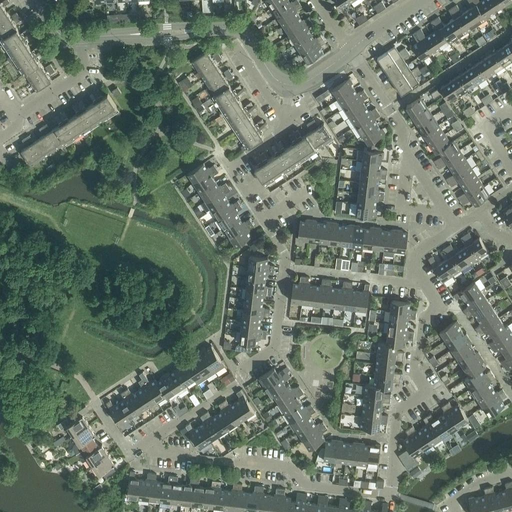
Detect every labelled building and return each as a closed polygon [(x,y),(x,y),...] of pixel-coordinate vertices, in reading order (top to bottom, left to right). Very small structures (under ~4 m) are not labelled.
[(288,0),(283,0),(272,8),(278,17),(299,2),(297,0),(295,0),(292,2),(290,2),(288,0)] [(486,0),(482,0),(476,4),(485,18),(486,18),(494,12),(486,0)] [(499,0),(486,0),(494,12),(504,6),(499,0)] [(382,1),(378,4),(382,10),(386,8),(382,1)] [(299,2),(278,17),(284,26),(299,16),(296,11),(297,9),(302,6),(299,2)] [(382,10),(378,4),(374,7),(378,13),(382,10)] [(476,4),(467,10),(477,25),(487,19),(486,18),(485,18),(476,4)] [(457,5),(453,8),(457,14),(461,11),(457,5)] [(454,19),(449,22),(459,37),(468,31),(458,16),(457,14),(453,8),(449,10),(454,19)] [(467,10),(458,16),(468,31),(477,25),(467,10)] [(6,12),(0,16),(0,28),(12,21),(6,12)] [(364,13),(360,16),(364,22),(368,19),(364,13)] [(299,16),(284,26),(290,35),(311,21),(309,17),(304,20),(302,20),(299,16)] [(364,22),(360,16),(356,18),(360,25),(364,22)] [(435,20),(440,28),(449,42),(450,44),(459,37),(449,22),(444,25),(439,17),(435,20)] [(436,30),(431,34),(440,48),(449,42),(440,28),(435,20),(431,22),(436,30)] [(12,21),(0,28),(0,34),(3,39),(18,29),(12,21)] [(311,21),(290,35),(296,44),(311,34),(308,29),(309,27),(314,24),(311,21)] [(18,29),(3,39),(9,48),(10,47),(23,38),(18,29)] [(421,29),(417,31),(421,38),(425,35),(421,29)] [(421,38),(417,31),(413,34),(417,40),(421,38)] [(311,34),(296,44),(302,53),(323,39),(321,35),(316,38),(314,38),(311,34)] [(431,34),(422,40),(431,54),(440,48),(431,34)] [(10,47),(14,53),(11,56),(13,59),(17,57),(15,55),(29,46),(23,38),(10,47)] [(323,39),(302,53),(308,62),(323,52),(320,47),(321,45),(325,42),(323,39)] [(431,54),(422,40),(413,46),(422,60),(431,54)] [(29,46),(15,55),(17,57),(21,63),(21,64),(35,55),(29,46)] [(377,58),(384,67),(408,51),(405,48),(399,52),(395,46),(377,58)] [(511,58),(504,46),(495,52),(504,66),(511,61),(511,58)] [(192,60),(198,69),(213,60),(207,51),(192,60)] [(408,51),(384,67),(390,76),(407,64),(403,59),(410,54),(408,51)] [(495,52),(486,58),(495,72),(504,66),(495,52)] [(282,53),(277,56),(283,65),(284,64),(288,62),(282,53)] [(456,54),(451,58),(454,63),(459,59),(456,54)] [(21,64),(21,63),(19,64),(25,73),(40,63),(35,55),(21,64)] [(486,58),(477,64),(486,78),(495,72),(486,58)] [(213,60),(198,69),(204,78),(219,68),(213,60)] [(40,63),(25,73),(31,82),(46,72),(40,63)] [(407,64),(390,76),(395,85),(420,69),(417,66),(411,70),(407,64)] [(477,64),(468,70),(477,84),(486,78),(477,64)] [(219,68),(204,78),(209,87),(224,77),(219,68)] [(420,69),(395,85),(402,94),(419,83),(415,77),(422,72),(420,69)] [(468,70),(459,76),(468,90),(477,84),(468,70)] [(46,72),(31,82),(37,91),(52,81),(46,72)] [(459,76),(450,82),(459,96),(468,90),(459,76)] [(224,77),(209,87),(215,95),(230,85),(224,77)] [(332,89),(339,98),(354,88),(351,84),(352,82),(349,78),(332,89)] [(183,79),(179,82),(184,91),(189,88),(183,79)] [(459,96),(450,82),(440,88),(450,102),(459,96)] [(507,82),(503,84),(507,90),(511,88),(507,82)] [(507,90),(503,84),(499,87),(503,93),(507,90)] [(230,85),(215,95),(221,104),(222,103),(235,94),(230,85)] [(117,87),(112,91),(116,97),(121,93),(117,87)] [(354,88),(339,98),(345,107),(366,93),(364,89),(359,93),(357,92),(354,88)] [(432,94),(436,101),(442,96),(438,90),(432,94)] [(108,93),(99,99),(108,113),(108,112),(117,107),(108,93)] [(366,93),(345,107),(350,116),(366,106),(363,102),(363,100),(368,97),(366,93)] [(489,93),(485,96),(489,102),(493,100),(489,93)] [(222,103),(226,110),(223,112),(225,116),(229,113),(228,111),(241,102),(235,94),(222,103)] [(489,102),(485,96),(481,99),(485,105),(489,102)] [(197,97),(192,100),(196,107),(201,103),(197,97)] [(406,107),(412,116),(427,107),(421,97),(406,107)] [(99,99),(90,105),(100,120),(109,114),(108,112),(108,113),(99,99)] [(229,113),(233,120),(247,111),(241,102),(228,111),(229,113)] [(439,106),(442,110),(448,106),(446,102),(439,106)] [(90,105),(82,111),(91,124),(90,124),(91,126),(100,120),(90,105)] [(471,105),(467,108),(471,114),(475,112),(471,105)] [(366,106),(350,116),(356,125),(378,111),(375,108),(371,111),(369,110),(366,106)] [(448,106),(442,110),(445,114),(451,110),(448,106)] [(427,107),(412,116),(418,125),(433,116),(427,107)] [(471,114),(467,108),(463,110),(467,117),(471,114)] [(82,111),(73,116),(82,130),(84,128),(90,124),(91,124),(82,111)] [(233,120),(232,120),(238,129),(252,120),(247,111),(233,120)] [(378,111),(356,125),(362,134),(378,124),(375,120),(375,118),(380,115),(378,111)] [(73,116),(65,122),(73,135),(74,135),(80,131),(82,134),(86,132),(84,128),(82,130),(73,116)] [(433,116),(418,125),(424,134),(439,125),(433,116)] [(252,120),(238,129),(243,138),(245,138),(244,137),(258,128),(252,120)] [(451,124),(454,128),(460,124),(457,120),(451,124)] [(65,122),(56,127),(66,142),(75,136),(74,135),(73,135),(65,122)] [(324,123),(315,129),(325,143),(334,138),(324,123)] [(378,124),(362,134),(368,144),(368,146),(374,146),(375,139),(385,133),(383,129),(380,129),(378,124)] [(460,124),(454,128),(456,132),(463,128),(460,124)] [(439,125),(424,134),(430,143),(445,134),(439,125)] [(56,127),(47,133),(57,148),(66,142),(56,127)] [(244,137),(245,138),(250,146),(264,137),(258,128),(244,137)] [(315,129),(306,134),(315,148),(316,149),(325,143),(315,129)] [(47,133),(39,139),(49,154),(57,148),(47,133)] [(306,134),(298,140),(307,153),(315,148),(306,134)] [(445,134),(430,143),(436,153),(440,151),(440,150),(451,143),(450,142),(445,134)] [(39,139),(30,144),(40,159),(49,154),(39,139)] [(298,140),(289,146),(299,160),(308,155),(307,153),(298,140)] [(440,150),(440,151),(445,159),(460,150),(454,140),(450,142),(451,143),(440,150)] [(40,159),(30,144),(21,150),(31,165),(40,159)] [(289,146),(281,151),(290,165),(289,165),(290,166),(299,160),(289,146)] [(364,149),(362,160),(381,163),(381,158),(383,156),(384,152),(374,150),(374,146),(368,146),(368,150),(364,149)] [(460,150),(445,159),(451,168),(466,159),(460,150)] [(281,151),(272,157),(281,170),(283,169),(289,165),(290,165),(281,151)] [(435,160),(437,164),(443,160),(441,156),(435,160)] [(272,157),(264,162),(272,176),(273,176),(279,172),(281,175),(285,173),(283,169),(281,170),(272,157)] [(449,183),(455,178),(457,177),(472,168),(466,159),(451,168),(455,173),(446,179),(449,183)] [(362,160),(361,171),(387,174),(387,170),(381,169),(380,168),(381,163),(362,160)] [(443,160),(437,164),(440,168),(446,164),(443,160)] [(272,176),(264,162),(255,168),(264,183),(274,177),(273,176),(272,176)] [(188,173),(194,183),(216,168),(214,165),(208,168),(207,168),(204,163),(188,173)] [(216,168),(194,183),(200,192),(216,181),(213,177),(213,175),(219,172),(216,168)] [(452,187),(460,181),(463,186),(478,177),(472,168),(457,177),(455,178),(449,183),(452,187)] [(361,171),(360,182),(378,184),(379,179),(380,178),(386,178),(387,174),(361,171)] [(478,177),(463,186),(469,195),(484,186),(478,177)] [(216,181),(200,192),(206,201),(228,186),(226,183),(220,186),(218,186),(216,181)] [(360,182),(359,193),(384,196),(385,191),(379,191),(378,189),(378,184),(360,182)] [(228,186),(206,201),(212,210),(228,200),(225,195),(225,193),(231,190),(228,186)] [(484,186),(469,195),(475,205),(490,195),(484,186)] [(458,197),(461,201),(467,196),(465,192),(458,197)] [(359,193),(357,203),(376,205),(376,200),(378,199),(384,200),(384,196),(359,193)] [(467,196),(461,201),(464,205),(470,200),(467,196)] [(228,200),(212,210),(218,219),(240,204),(238,201),(232,204),(230,204),(228,200)] [(376,205),(357,203),(356,214),(376,217),(377,212),(375,210),(376,205)] [(240,204),(218,219),(224,228),(239,217),(237,213),(237,211),(242,208),(240,204)] [(511,225),(511,207),(510,205),(501,211),(511,227),(511,225)] [(239,217),(224,228),(230,237),(252,222),(249,219),(244,222),(242,222),(239,217)] [(298,239),(309,240),(311,220),(307,219),(305,221),(300,220),(298,239)] [(311,220),(309,240),(320,241),(322,223),(317,222),(316,220),(311,220)] [(252,222),(230,237),(236,246),(251,236),(248,231),(249,229),(254,226),(252,222)] [(322,223),(320,241),(330,242),(333,222),(328,222),(327,223),(322,223)] [(333,222),(330,242),(341,244),(343,225),(338,225),(337,223),(333,222)] [(343,225),(341,244),(352,245),(354,225),(350,224),(348,226),(343,225)] [(354,225),(352,245),(363,246),(365,228),(360,227),(359,225),(354,225)] [(365,228),(363,246),(373,247),(376,227),(371,227),(370,228),(365,228)] [(376,227),(373,247),(384,249),(386,230),(381,230),(380,228),(376,227)] [(386,230),(384,249),(395,250),(397,230),(393,229),(391,231),(386,230)] [(397,230),(395,250),(406,251),(408,233),(403,232),(402,230),(397,230)] [(469,232),(465,235),(469,241),(473,239),(469,232)] [(469,241),(465,235),(461,238),(465,244),(469,241)] [(480,237),(470,243),(480,258),(489,252),(480,237)] [(258,241),(251,246),(254,251),(261,246),(258,241)] [(470,243),(461,249),(471,264),(480,258),(470,243)] [(451,244),(447,247),(451,253),(455,251),(451,244)] [(451,253),(447,247),(443,250),(447,256),(451,253)] [(461,249),(452,255),(462,270),(471,264),(461,249)] [(452,255),(443,261),(453,276),(462,270),(452,255)] [(250,256),(248,267),(274,270),(275,265),(269,265),(267,263),(268,258),(250,256)] [(428,259),(432,265),(434,267),(443,282),(453,276),(443,261),(438,264),(433,256),(428,259)] [(248,267),(247,277),(265,280),(266,275),(268,273),(274,274),(274,270),(248,267)] [(291,301),(302,302),(305,277),(301,276),(300,282),(299,284),(293,283),(291,301)] [(500,280),(503,284),(509,280),(506,276),(500,280)] [(247,277),(246,288),(272,291),(272,287),(266,286),(265,285),(265,280),(247,277)] [(305,277),(302,302),(313,304),(315,285),(310,285),(309,283),(310,277),(305,277)] [(315,285),(313,304),(324,305),(327,279),(322,279),(322,285),(320,286),(315,285)] [(327,279),(324,305),(334,306),(337,288),(331,287),(330,286),(331,280),(327,279)] [(509,280),(503,284),(505,288),(511,284),(509,280)] [(337,288),(334,306),(345,307),(348,282),(344,281),(343,287),(342,289),(337,288)] [(463,296),(466,300),(481,290),(475,281),(454,295),(456,299),(461,296),(463,296)] [(348,282),(345,307),(356,309),(358,290),(353,290),(352,288),(352,282),(348,282)] [(358,290),(356,309),(367,310),(370,284),(365,284),(365,290),(363,291),(358,290)] [(246,288),(245,299),(263,301),(264,296),(265,295),(271,296),(272,291),(246,288)] [(463,310),(466,313),(487,299),(481,290),(466,300),(469,304),(468,306),(463,310)] [(245,299),(243,310),(269,313),(269,308),(264,308),(262,306),(263,301),(245,299)] [(487,299),(466,313),(468,317),(473,314),(475,314),(478,318),(493,308),(487,299)] [(392,300),(390,311),(416,314),(417,310),(411,309),(409,308),(410,302),(392,300)] [(475,328),(478,331),(499,317),(493,308),(478,318),(481,323),(480,324),(475,328)] [(243,310),(242,320),(260,322),(261,317),(263,316),(268,317),(269,313),(243,310)] [(390,311),(389,322),(408,324),(408,319),(410,318),(416,319),(416,314),(390,311)] [(499,317),(478,331),(480,335),(485,332),(487,332),(490,337),(493,335),(492,335),(505,326),(499,317)] [(242,320),(241,331),(266,334),(267,330),(261,329),(260,328),(260,322),(242,320)] [(440,331),(446,340),(461,330),(459,326),(460,324),(457,320),(440,331)] [(389,322),(388,333),(414,336),(414,331),(408,331),(407,329),(408,324),(389,322)] [(489,344),(492,348),(511,334),(511,331),(507,324),(505,326),(492,335),(493,335),(495,339),(489,344)] [(461,330),(446,340),(452,349),(469,338),(467,334),(464,334),(461,330)] [(236,346),(236,350),(251,352),(252,344),(258,344),(258,339),(260,338),(266,338),(266,334),(241,331),(240,342),(236,346)] [(388,333),(387,343),(397,344),(397,345),(405,346),(406,340),(407,339),(413,340),(414,336),(388,333)] [(511,334),(492,348),(495,352),(501,348),(504,353),(511,347),(511,334)] [(469,338),(452,349),(458,358),(473,348),(471,344),(471,342),(469,338)] [(379,342),(377,353),(403,356),(404,352),(398,351),(396,350),(397,345),(397,344),(387,343),(379,342)] [(205,348),(201,350),(215,371),(216,372),(225,366),(212,346),(207,349),(205,348)] [(501,362),(504,366),(511,360),(511,347),(504,353),(507,358),(501,362)] [(473,348),(458,358),(464,367),(481,356),(478,352),(476,352),(473,348)] [(197,355),(193,358),(206,377),(208,378),(215,373),(215,371),(201,350),(197,353),(197,355)] [(377,353),(376,364),(395,366),(395,361),(397,360),(403,360),(403,356),(377,353)] [(464,367),(469,376),(470,376),(481,369),(486,366),(483,362),(483,360),(481,356),(464,367)] [(187,360),(183,362),(194,379),(197,383),(199,383),(205,379),(206,377),(193,358),(189,361),(187,360)] [(179,367),(175,370),(185,385),(194,379),(183,362),(179,365),(179,367)] [(376,364),(375,375),(401,378),(401,373),(395,373),(394,371),(395,366),(376,364)] [(259,378),(265,387),(287,373),(284,368),(278,373),(274,368),(259,378)] [(470,376),(469,376),(465,379),(471,388),(493,374),(490,370),(485,374),(483,373),(481,369),(470,376)] [(169,372),(165,374),(176,391),(178,393),(180,394),(186,390),(187,388),(185,385),(175,370),(171,372),(169,372)] [(231,372),(226,375),(231,381),(236,378),(231,372)] [(287,373),(265,387),(271,397),(274,395),(274,394),(286,386),(286,385),(283,381),(290,377),(287,373)] [(161,379),(158,381),(157,382),(166,394),(165,395),(167,397),(176,391),(165,374),(161,376),(161,379)] [(493,374),(471,388),(477,397),(492,387),(490,383),(490,381),(495,378),(493,374)] [(375,375),(374,385),(384,387),(392,388),(393,382),(394,381),(400,382),(401,378),(375,375)] [(146,376),(142,379),(157,400),(165,395),(166,394),(157,382),(158,381),(156,379),(151,382),(149,381),(146,376)] [(142,388),(137,391),(148,406),(157,400),(142,379),(139,381),(142,386),(142,388)] [(274,394),(274,395),(280,403),(301,389),(299,385),(294,389),(292,389),(289,384),(286,385),(286,386),(274,394)] [(366,384),(363,406),(381,408),(382,403),(384,402),(390,402),(391,394),(385,393),(383,392),(384,387),(374,385),(366,384)] [(492,387),(477,397),(483,406),(505,392),(502,388),(497,392),(495,391),(492,387)] [(128,388),(124,391),(139,412),(148,406),(137,391),(133,394),(131,393),(128,388)] [(301,389),(280,403),(286,412),(301,402),(298,398),(299,396),(304,393),(301,389)] [(239,399),(235,402),(245,417),(255,411),(241,390),(237,392),(240,397),(239,399)] [(124,400),(119,403),(130,418),(139,412),(124,391),(121,393),(124,398),(124,400)] [(505,392),(483,406),(489,416),(505,406),(502,401),(502,399),(507,396),(505,392)] [(226,399),(222,402),(236,423),(245,417),(235,402),(231,405),(229,405),(226,399)] [(130,418),(119,403),(115,406),(113,405),(110,400),(106,403),(120,424),(130,418)] [(221,411),(217,414),(227,429),(236,423),(222,402),(219,404),(222,409),(221,411)] [(301,402),(286,412),(292,421),(313,407),(311,404),(306,407),(304,407),(301,402)] [(449,402),(445,404),(459,426),(469,420),(459,404),(454,407),(452,407),(449,402)] [(444,414),(440,416),(450,432),(459,426),(445,404),(442,407),(445,412),(444,414)] [(186,406),(180,409),(183,414),(189,410),(186,406)] [(363,406),(362,417),(388,420),(388,415),(382,415),(381,413),(381,408),(363,406)] [(313,407),(292,421),(297,431),(313,420),(310,416),(310,414),(316,411),(313,407)] [(208,411),(204,414),(218,435),(227,429),(217,414),(213,417),(211,416),(208,411)] [(66,426),(73,436),(89,425),(83,415),(80,417),(77,412),(66,418),(70,423),(66,426)] [(203,423),(199,426),(209,441),(218,435),(204,414),(200,416),(204,421),(203,423)] [(431,414),(427,416),(441,438),(450,432),(440,416),(436,419),(434,419),(431,414)] [(426,425),(422,428),(432,444),(441,438),(427,416),(424,419),(427,424),(426,425)] [(388,420),(362,417),(361,428),(379,430),(380,424),(381,423),(387,424),(388,420)] [(313,420),(297,431),(303,440),(325,425),(323,422),(317,425),(316,425),(313,420)] [(209,441),(199,426),(195,429),(193,428),(190,423),(186,426),(200,447),(209,441)] [(89,425),(73,436),(77,442),(73,448),(77,454),(76,454),(77,454),(96,441),(93,436),(96,434),(89,425)] [(325,425),(303,440),(310,449),(321,442),(325,439),(322,434),(322,432),(328,429),(325,425)] [(413,426),(409,428),(423,449),(432,444),(422,428),(418,431),(416,431),(413,426)] [(409,448),(412,453),(414,456),(423,449),(409,428),(405,430),(409,435),(408,437),(404,440),(409,448)] [(470,432),(466,436),(468,438),(470,441),(474,438),(470,432)] [(325,439),(321,442),(325,448),(324,459),(335,460),(337,440),(333,439),(331,441),(326,440),(325,439)] [(337,440),(335,460),(346,461),(348,443),(343,442),(342,440),(337,440)] [(96,441),(77,454),(81,460),(88,459),(92,465),(108,454),(102,444),(99,446),(96,441)] [(348,443),(346,461),(356,463),(359,442),(354,442),(353,444),(348,443)] [(359,442),(356,463),(367,464),(369,446),(364,445),(363,443),(359,442)] [(369,446),(367,464),(378,465),(381,445),(376,444),(374,446),(369,446)] [(398,455),(402,460),(412,453),(409,448),(398,455)] [(412,453),(402,460),(405,465),(416,458),(414,456),(412,453)] [(108,454),(92,465),(98,475),(102,472),(105,477),(115,471),(112,466),(115,464),(108,454)] [(416,458),(405,465),(409,470),(419,463),(416,458)] [(414,468),(410,472),(414,477),(418,474),(414,468)] [(127,496),(138,498),(141,479),(136,479),(134,477),(135,471),(130,471),(127,496)] [(141,479),(138,498),(149,499),(152,473),(148,473),(147,479),(146,480),(141,479)] [(152,473),(149,499),(160,500),(162,482),(157,481),(156,480),(157,474),(152,473)] [(162,482),(160,500),(171,501),(174,476),(169,475),(169,481),(167,483),(162,482)] [(174,476),(171,501),(181,503),(183,485),(178,484),(177,482),(178,476),(174,476)] [(183,485),(181,503),(192,504),(195,478),(191,478),(190,484),(189,485),(183,485)] [(195,478),(192,504),(203,505),(205,487),(200,486),(199,485),(199,479),(195,478)] [(107,479),(100,483),(104,489),(111,485),(107,479)] [(205,487),(203,505),(214,507),(217,481),(212,480),(212,486),(210,488),(205,487)] [(217,481),(214,507),(224,508),(226,490),(221,489),(220,487),(221,481),(217,481)] [(506,490),(501,492),(505,509),(511,507),(511,492),(509,482),(505,483),(507,489),(506,490)] [(226,490),(224,508),(235,509),(238,483),(234,483),(233,489),(231,490),(226,490)] [(238,483),(235,509),(246,510),(248,492),(243,491),(242,490),(242,484),(238,483)] [(248,492),(246,510),(256,511),(259,486),(255,485),(254,491),(253,493),(248,492)] [(259,486),(256,511),(260,511),(267,511),(269,495),(264,494),(263,492),(264,486),(259,486)] [(493,486),(488,487),(494,511),(495,511),(505,509),(501,492),(496,493),(494,492),(493,486)] [(485,496),(480,497),(483,511),(494,511),(488,487),(484,488),(486,494),(485,496)] [(269,495),(267,511),(278,511),(281,488),(277,488),(276,494),(274,495),(269,495)] [(281,488),(278,511),(288,511),(290,500),(291,500),(291,497),(286,496),(285,495),(285,489),(281,488)] [(288,511),(299,511),(302,494),(297,493),(296,501),(291,500),(290,500),(288,511)] [(302,494),(299,511),(310,511),(312,503),(306,502),(307,494),(302,494)] [(312,503),(310,511),(321,511),(323,496),(318,496),(318,503),(312,503)] [(323,496),(321,511),(332,511),(333,505),(328,505),(329,497),(323,496)] [(483,511),(480,497),(475,498),(473,497),(468,498),(471,511),(483,511)] [(333,505),(332,511),(343,511),(345,499),(340,498),(339,506),(333,505)] [(345,499),(343,511),(354,511),(355,508),(349,507),(350,499),(345,499)] [(355,508),(354,511),(365,511),(366,501),(361,501),(360,508),(355,508)] [(366,501),(365,511),(375,511),(376,510),(371,510),(371,502),(366,501)] [(376,510),(375,511),(387,511),(388,504),(383,503),(382,511),(376,510)]
